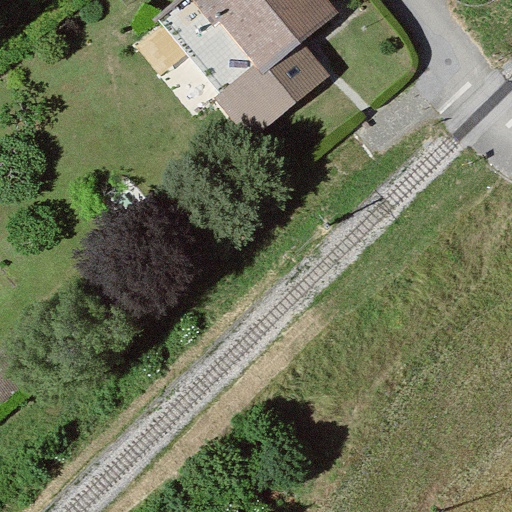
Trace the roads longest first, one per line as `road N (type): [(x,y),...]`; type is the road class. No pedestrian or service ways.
road 1 (track): [(0,447),(457,66)]
road 2 (residential): [(511,135),(415,0)]
